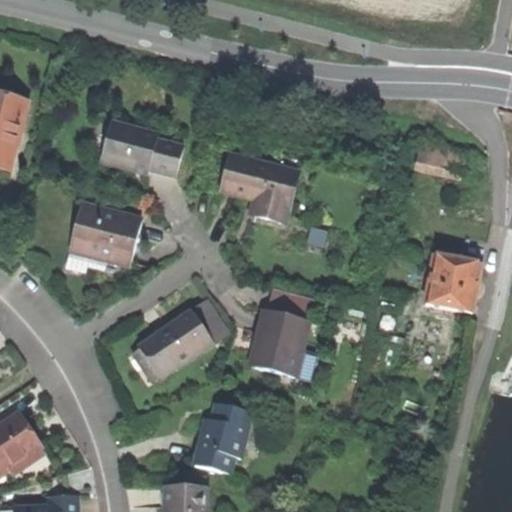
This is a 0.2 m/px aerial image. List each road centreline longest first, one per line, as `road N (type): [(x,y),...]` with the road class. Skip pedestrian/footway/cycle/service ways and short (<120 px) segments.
road 1 (tertiary): [(0,3),(324,79),(511,93)]
road 2 (residential): [(61,352),(205,256)]
road 3 (residential): [(61,352),(103,439),(118,511)]
